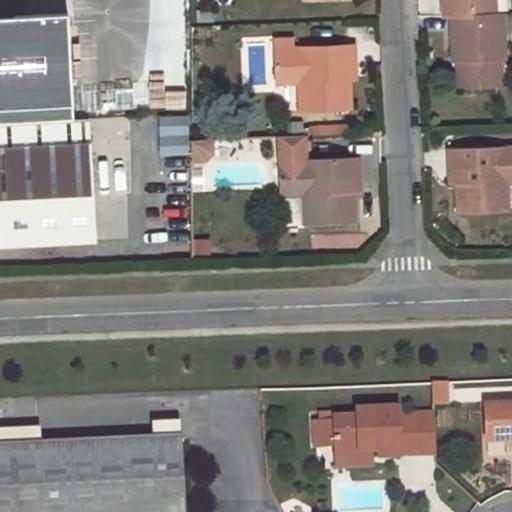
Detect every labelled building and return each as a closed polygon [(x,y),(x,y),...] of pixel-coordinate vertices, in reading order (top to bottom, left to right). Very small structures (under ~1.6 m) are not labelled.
[(442,0),(444,16),(450,15),(496,14),(495,0),(442,0)] [(0,122),(76,118),(70,13),(0,16),(0,122)] [(496,14),(450,15),(452,54),(457,54),(458,87),(502,86),(501,59),(506,59),(504,13),(496,14)] [(299,110),(351,108),(349,66),(356,65),(355,45),(293,47),(292,39),(275,39),(276,77),(298,76),(299,110)] [(76,118),(0,122),(0,245),(97,240),(92,142),(91,142),(89,118),(76,118)] [(310,127),(310,134),(347,133),(346,126),(310,127)] [(304,223),(355,221),(353,179),(360,179),(359,157),(307,160),(306,135),(279,136),(281,189),(303,188),(304,223)] [(511,146),(447,149),(448,169),(455,169),(457,212),(509,210),(507,175),(511,175),(511,146)] [(502,438),(511,437),(511,403),(480,404),(481,439),(502,438)] [(370,452),(397,450),(397,456),(430,454),(428,413),(392,414),(391,409),(352,410),(352,417),(329,418),(329,421),(309,423),(311,445),(331,444),(332,456),(359,455),(360,452),(370,452)] [(0,511),(184,511),(183,438),(0,445),(0,511)] [(333,469),(371,468),(370,452),(360,452),(359,455),(332,456),(333,469)]
